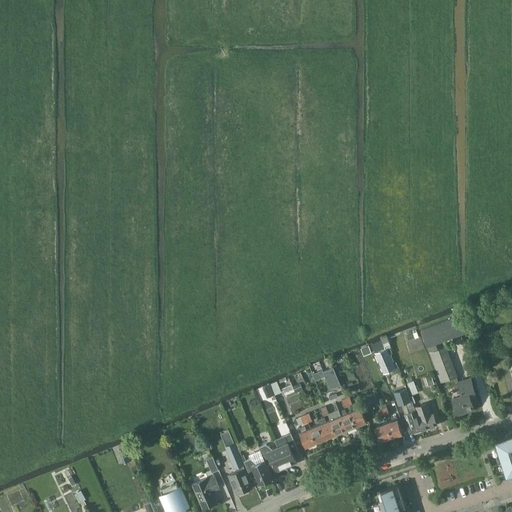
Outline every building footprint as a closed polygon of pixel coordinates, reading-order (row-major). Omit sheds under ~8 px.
[(428,346),(470,330),(464,313),(421,329),(428,346)] [(368,344),(361,346),(364,353),(371,351),(368,344)] [(441,382),(457,376),(446,346),(430,352),(441,382)] [(378,353),(386,373),(399,368),(391,348),(378,353)] [(330,390),(340,386),(333,368),(323,372),(330,390)] [(470,396),(476,394),(471,378),(458,382),(461,394),(458,395),(458,393),(454,395),(454,396),(452,397),(458,414),(460,413),(460,414),(465,413),(464,412),(474,409),(470,396)] [(400,405),(412,400),(407,387),(395,392),(400,405)] [(371,408),(379,405),(375,393),(367,396),(371,408)] [(438,425),(434,414),(429,401),(415,406),(417,412),(416,413),(422,430),(438,425)] [(406,416),(409,422),(408,422),(412,433),(422,430),(416,413),(417,412),(415,406),(409,407),(412,414),(406,416)] [(351,411),(357,425),(367,421),(361,407),(351,411)] [(341,415),(347,430),(357,425),(351,411),(341,415)] [(331,420),(336,434),(347,430),(341,415),(331,420)] [(388,422),(393,435),(403,432),(399,418),(388,422)] [(321,424),(326,438),(336,434),(331,420),(321,424)] [(377,425),(382,439),(393,435),(388,422),(377,425)] [(311,428),(316,442),(326,438),(321,424),(311,428)] [(316,442),(311,428),(300,432),(306,446),(316,442)] [(221,433),(226,445),(225,446),(232,462),(234,461),(238,470),(229,474),(237,493),(252,486),(244,468),(243,465),(244,464),(229,430),(221,433)] [(278,446),(286,466),(297,462),(292,452),(298,449),(291,433),(284,436),(284,443),(278,446)] [(511,472),(511,435),(496,441),(507,474),(511,472)] [(264,459),(266,463),(272,460),(276,470),(286,466),(278,446),(272,448),(266,443),(259,446),(264,459)] [(211,473),(218,471),(212,457),(206,459),(211,473)] [(266,463),(264,459),(257,462),(251,457),(244,460),(250,475),(256,472),(260,483),(272,478),(266,463)] [(213,490),(219,487),(214,476),(208,478),(207,477),(193,483),(203,507),(217,501),(213,490)] [(170,511),(186,511),(184,505),(186,504),(176,482),(161,489),(170,511)] [(380,490),(383,500),(402,494),(399,484),(380,490)] [(402,494),(383,500),(387,511),(402,507),(402,508),(406,506),(402,494)] [(147,511),(155,511),(151,500),(143,504),(147,511)]
